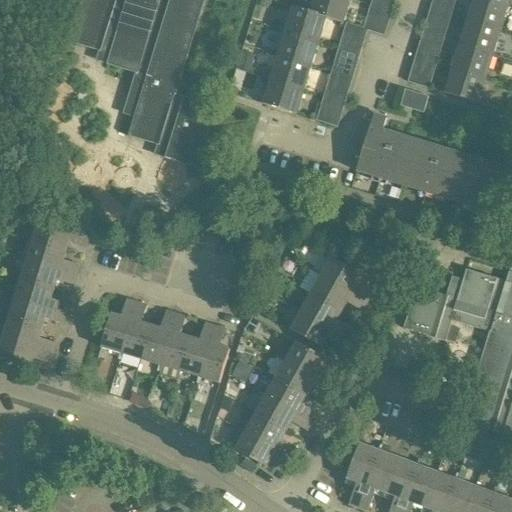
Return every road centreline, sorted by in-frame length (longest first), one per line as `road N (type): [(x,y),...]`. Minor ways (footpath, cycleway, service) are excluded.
road 1 (residential): [(57,405),(94,278),(232,318)]
road 2 (residential): [(267,511),(174,449),(57,405)]
road 3 (residential): [(347,154),(372,67),(400,44),(414,0)]
road 4 (residential): [(285,511),(362,379)]
road 5 (residential): [(21,511),(12,390)]
